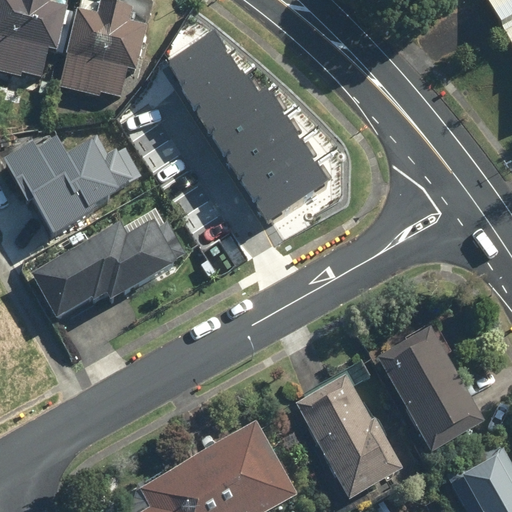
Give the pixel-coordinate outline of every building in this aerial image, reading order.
[(0,0),(0,46),(4,47),(0,63),(0,72),(45,82),(51,54),(60,56),(69,13),(51,9),(53,0),(0,0)] [(511,0),(489,0),(511,44),(511,0)] [(134,13),(83,1),(62,88),(123,103),(130,72),(137,74),(148,30),(131,25),(134,13)] [(247,74),(216,29),(164,63),(269,221),(330,180),(256,68),(247,74)] [(0,158),(0,159),(28,206),(36,201),(54,230),(145,176),(128,147),(106,160),(95,143),(67,159),(54,137),(41,145),(36,137),(0,158)] [(236,193),(224,187),(179,214),(204,256),(256,225),(236,193)] [(30,275),(55,317),(107,287),(112,296),(184,254),(165,221),(159,225),(155,219),(126,235),(119,223),(30,275)] [(432,331),(380,361),(435,457),(488,426),(432,331)] [(293,402),(351,503),(407,471),(380,424),(375,427),(354,391),(372,381),(362,363),(293,402)] [(280,511),(300,501),(260,426),(140,491),(151,510),(147,511),(280,511)] [(511,511),(511,464),(501,446),(448,477),(467,511),(511,511)]
